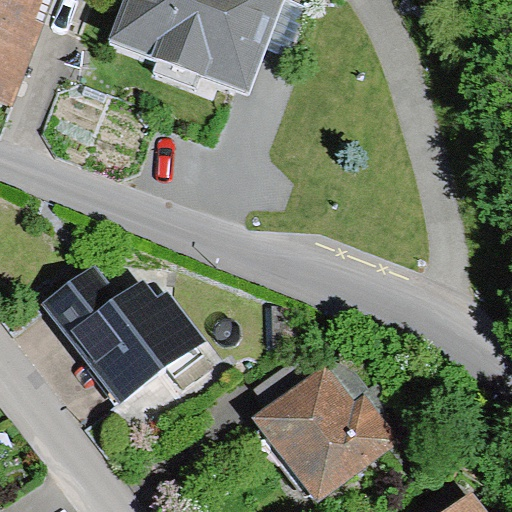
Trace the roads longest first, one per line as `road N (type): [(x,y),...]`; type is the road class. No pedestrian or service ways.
road 1 (unclassified): [(511,377),(197,232),(0,163)]
road 2 (residential): [(0,363),(109,511)]
